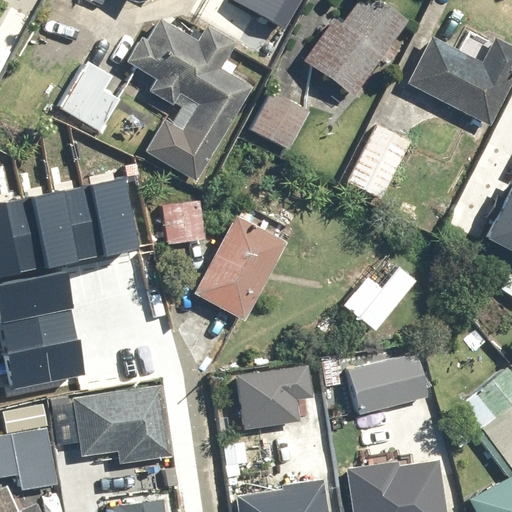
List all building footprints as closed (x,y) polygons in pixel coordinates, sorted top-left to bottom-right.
[(233,0),(280,27),(296,0),(233,0)] [(363,0),(350,0),(298,65),(353,108),(410,37),(363,0)] [(242,94),(211,74),(219,61),(217,59),(225,44),(195,28),(187,43),(143,18),(118,63),(175,95),(136,155),(184,185),(242,94)] [(421,41),(400,88),(488,128),(511,74),(511,49),(487,38),(474,65),(421,41)] [(83,65),(55,116),(93,136),(121,85),(83,65)] [(304,115),(265,96),(248,131),(287,150),(304,115)] [(382,207),(412,140),(373,123),(343,189),(382,207)] [(511,175),(474,245),(511,265),(511,175)] [(0,203),(0,271),(142,244),(129,179),(0,203)] [(152,209),(157,242),(198,235),(192,202),(152,209)] [(234,316),(276,249),(225,217),(183,284),(234,316)] [(365,336),(410,283),(392,268),(372,291),(359,280),(334,309),(365,336)] [(0,287),(0,318),(12,384),(86,371),(69,275),(0,287)] [(511,281),(503,277),(495,293),(511,302),(511,281)] [(345,364),(355,413),(419,401),(410,352),(345,364)] [(303,370),(219,380),(226,436),(294,428),(291,403),(307,401),(303,370)] [(61,391),(68,448),(103,443),(105,457),(156,450),(148,380),(61,391)] [(511,470),(511,403),(475,428),(506,475),(511,470)] [(34,432),(3,436),(10,487),(41,482),(34,432)] [(511,511),(511,475),(462,499),(468,511),(511,511)] [(227,496),(229,511),(319,511),(315,482),(227,496)] [(437,511),(434,492),(345,510),(345,511),(437,511)] [(95,500),(96,511),(152,511),(151,493),(95,500)]
